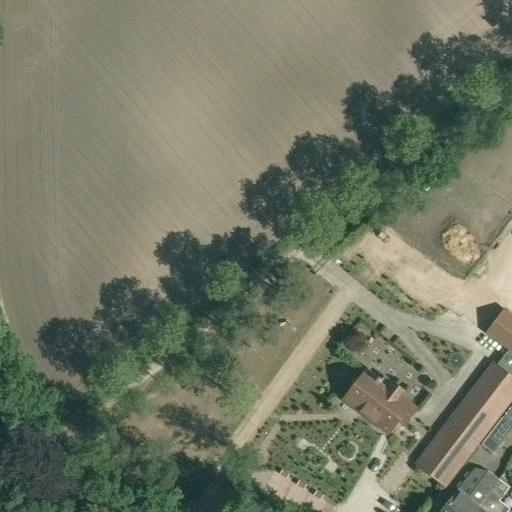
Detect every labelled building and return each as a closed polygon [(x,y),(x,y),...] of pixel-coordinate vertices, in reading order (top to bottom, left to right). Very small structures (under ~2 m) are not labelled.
[(508,349),(496,366),(493,363),(416,463),(445,486),(511,397),(511,316),(503,310),(486,332),(508,349)] [(384,376),(379,382),(366,372),(345,399),(388,432),(404,411),(410,416),(415,409),(401,399),(405,392),(384,376)] [(511,404),(482,444),(493,453),(511,428),(511,404)] [(473,511),(493,485),(498,479),(486,471),(483,475),(468,495),(458,488),(440,511),(473,511)] [(498,479),(493,485),(473,511),(506,511),(509,509),(498,501),(509,487),(498,479)]
